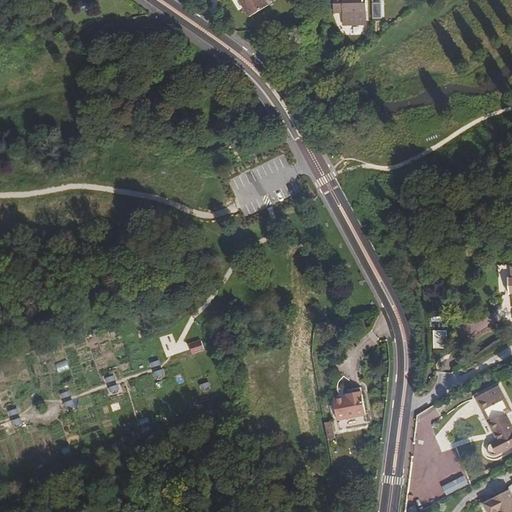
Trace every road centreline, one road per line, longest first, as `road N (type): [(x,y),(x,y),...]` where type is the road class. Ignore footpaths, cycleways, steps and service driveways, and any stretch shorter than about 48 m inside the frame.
road 1 (tertiary): [(158,0),(251,66),(281,101),(394,308),(407,350),(404,402)]
road 2 (residential): [(404,402),(428,399),(511,350)]
